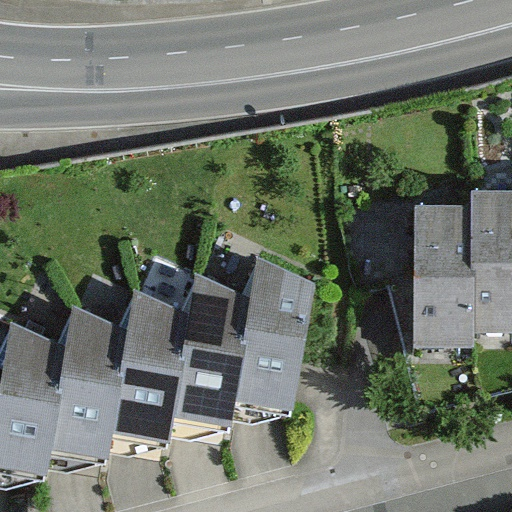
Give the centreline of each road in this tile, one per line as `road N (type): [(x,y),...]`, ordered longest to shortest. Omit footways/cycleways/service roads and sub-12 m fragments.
road 1 (primary): [(511,14),(310,61),(109,79)]
road 2 (residential): [(511,440),(225,511)]
